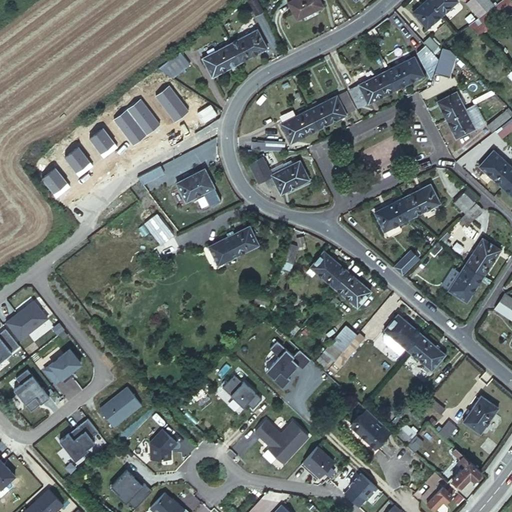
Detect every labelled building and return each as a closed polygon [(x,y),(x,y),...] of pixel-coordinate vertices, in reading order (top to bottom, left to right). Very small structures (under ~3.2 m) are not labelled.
[(262,12),(255,0),(249,0),(247,1),(254,15),(262,12)] [(321,6),(317,0),(292,0),(287,3),(295,19),(321,6)] [(426,27),(441,14),(428,0),(425,0),(413,12),(426,27)] [(428,0),(441,14),(456,1),(455,0),(428,0)] [(466,0),(465,1),(479,16),(485,11),(475,0),(466,0)] [(510,1),(509,0),(500,0),(493,5),(485,11),(479,16),(467,25),(480,37),(490,26),(484,19),(510,1)] [(475,0),(485,11),(493,5),(488,0),(475,0)] [(228,43),(238,62),(266,48),(257,29),(228,43)] [(437,45),(429,36),(424,41),(432,50),(437,45)] [(211,76),(238,62),(228,43),(201,57),(211,76)] [(156,68),(171,77),(187,64),(177,51),(156,68)] [(414,56),(419,65),(427,61),(422,52),(414,56)] [(386,70),(396,89),(424,75),(419,65),(414,56),(386,70)] [(438,59),(434,73),(449,77),(453,64),(450,59),(439,56),(438,59)] [(368,103),(396,89),(386,70),(350,88),(357,103),(366,99),(368,103)] [(147,74),(132,86),(155,101),(168,81),(166,80),(166,79),(156,72),(152,78),(147,74)] [(168,110),(178,96),(172,92),(176,87),(168,81),(155,101),(162,106),(159,110),(164,113),(167,109),(168,110)] [(346,90),(308,109),(318,128),(355,109),(346,90)] [(446,119),(465,110),(455,92),(437,101),(446,119)] [(182,119),(195,100),(187,94),(183,99),(178,96),(168,110),(182,119)] [(359,107),(368,103),(366,99),(357,103),(359,107)] [(215,114),(195,100),(182,119),(196,128),(202,121),(206,123),(213,119),(215,114)] [(511,114),(507,108),(486,125),(491,131),(511,114)] [(318,128),(308,109),(281,123),(290,142),(318,128)] [(474,128),(465,110),(446,119),(455,137),(474,128)] [(108,111),(100,117),(114,135),(127,125),(116,111),(111,115),(108,111)] [(91,131),(102,145),(103,144),(105,147),(110,143),(108,140),(114,135),(100,117),(92,123),(96,127),(91,131)] [(511,130),(511,129),(508,124),(497,133),(501,139),(511,130)] [(78,141),(89,155),(95,150),(97,153),(102,149),(100,146),(102,145),(91,131),(78,141)] [(73,145),(65,151),(76,164),(89,155),(78,141),(75,136),(69,140),(73,145)] [(250,136),(249,143),(280,148),(281,140),(263,136),(263,138),(250,136)] [(125,150),(138,166),(143,161),(131,145),(125,150)] [(263,153),(249,160),(257,179),(264,176),(268,186),(276,182),(280,192),(308,180),(300,160),(285,167),(283,163),(270,168),(266,160),(275,156),(272,150),(263,153)] [(502,186),(511,174),(511,166),(493,150),(479,165),(502,186)] [(52,161),(63,174),(76,164),(65,151),(60,155),(56,151),(49,156),(52,161)] [(131,167),(119,153),(114,157),(125,172),(131,167)] [(50,185),(63,174),(52,161),(39,171),(50,185)] [(108,180),(96,164),(90,169),(102,185),(108,180)] [(137,178),(139,181),(142,184),(163,174),(159,167),(137,178)] [(213,188),(204,168),(176,182),(185,201),(213,188)] [(511,174),(502,186),(511,195),(511,174)] [(86,193),(76,180),(71,183),(81,197),(86,193)] [(430,184),(401,198),(411,216),(439,202),(430,184)] [(465,212),(475,203),(463,190),(454,200),(465,212)] [(70,202),(62,193),(56,198),(64,207),(70,202)] [(411,216),(401,198),(374,212),(383,230),(411,216)] [(481,210),(475,203),(465,212),(459,218),(465,224),(481,210)] [(157,214),(144,224),(160,246),(173,236),(157,214)] [(259,245),(249,226),(211,245),(220,264),(259,245)] [(443,233),(437,239),(445,246),(450,240),(443,233)] [(302,240),(292,237),(287,252),(296,255),(302,240)] [(465,263),(482,276),(499,250),(482,238),(465,263)] [(445,246),(437,239),(429,249),(434,254),(436,251),(440,255),(447,248),(445,246)] [(408,245),(403,251),(412,259),(417,253),(408,245)] [(334,287),(347,271),(323,251),(309,267),(334,287)] [(392,264),(400,272),(412,259),(403,251),(392,264)] [(459,259),(441,285),(448,289),(465,263),(459,259)] [(466,301),(482,276),(465,263),(448,289),(466,301)] [(370,291),(347,271),(334,287),(357,307),(370,291)] [(511,296),(504,292),(500,300),(511,307),(511,296)] [(511,307),(500,300),(495,308),(511,317),(511,307)] [(19,311),(4,322),(18,340),(46,318),(32,301),(24,307),(25,308),(20,312),(19,311)] [(407,350),(420,334),(397,314),(384,330),(407,350)] [(356,335),(345,325),(324,350),(335,360),(338,356),(356,335)] [(0,359),(19,346),(4,329),(0,332),(0,359)] [(338,356),(344,360),(363,338),(358,333),(356,335),(338,356)] [(444,355),(420,334),(407,350),(424,365),(429,369),(430,370),(444,355)] [(69,349),(43,369),(54,383),(68,373),(67,373),(79,363),(69,349)] [(335,360),(324,350),(314,362),(324,372),(335,360)] [(324,372),(330,377),(344,360),(338,356),(335,360),(324,372)] [(30,412),(48,397),(26,369),(14,378),(19,384),(12,390),(30,412)] [(232,375),(221,387),(242,406),(245,402),(251,408),(260,398),(241,381),(240,382),(232,375)] [(126,386),(98,408),(111,425),(139,403),(126,386)] [(204,396),(196,387),(188,394),(195,403),(204,396)] [(497,408),(480,396),(462,421),(479,433),(497,408)] [(428,407),(441,414),(445,406),(433,399),(428,407)] [(386,434),(362,411),(349,425),(374,447),(386,434)] [(96,432),(86,418),(78,424),(79,426),(68,435),(67,433),(58,440),(73,460),(86,450),(85,448),(93,442),(89,437),(96,432)] [(265,420),(254,432),(265,442),(265,441),(269,444),(268,445),(266,447),(283,462),(307,435),(291,421),(279,433),(265,420)] [(409,428),(404,423),(395,433),(405,442),(409,437),(405,433),(409,428)] [(446,423),(438,432),(445,439),(453,430),(446,423)] [(177,443),(162,429),(150,443),(151,459),(171,459),(171,450),(177,443)] [(409,445),(415,450),(421,442),(416,437),(409,445)] [(302,460),(318,475),(332,460),(316,445),(302,460)] [(473,479),(480,471),(454,448),(451,451),(458,458),(464,463),(461,467),(446,483),(454,489),(455,491),(469,476),(473,479)] [(464,463),(458,458),(455,462),(461,467),(464,463)] [(0,484),(11,476),(0,463),(0,484)] [(132,478),(124,471),(109,487),(117,495),(115,496),(123,504),(125,502),(133,509),(150,491),(142,484),(140,486),(132,478)] [(359,471),(340,492),(357,507),(376,486),(359,471)] [(444,500),(454,489),(446,483),(433,471),(424,480),(431,485),(420,496),(433,508),(442,498),(444,500)] [(134,476),(132,478),(140,486),(142,484),(134,476)] [(51,511),(60,504),(46,489),(22,511),(51,511)] [(161,493),(147,509),(150,511),(179,511),(181,510),(174,504),(174,505),(161,493)]
